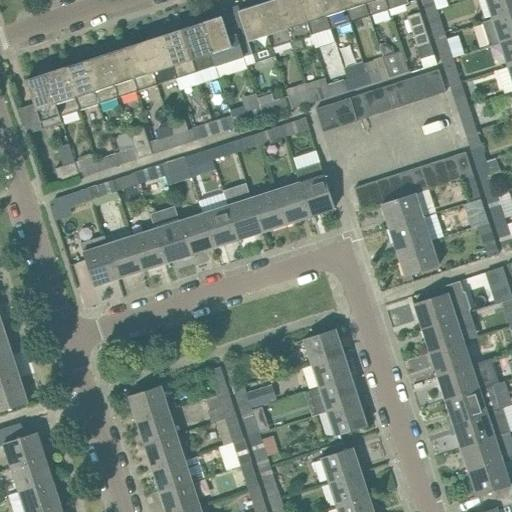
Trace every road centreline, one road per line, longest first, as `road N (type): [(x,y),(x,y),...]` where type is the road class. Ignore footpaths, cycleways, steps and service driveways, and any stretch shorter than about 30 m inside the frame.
road 1 (unclassified): [(427,511),(350,274),(338,259),(316,259),(71,338)]
road 2 (residential): [(71,338),(0,120)]
road 3 (residential): [(128,511),(71,338)]
road 4 (residential): [(0,39),(123,0)]
